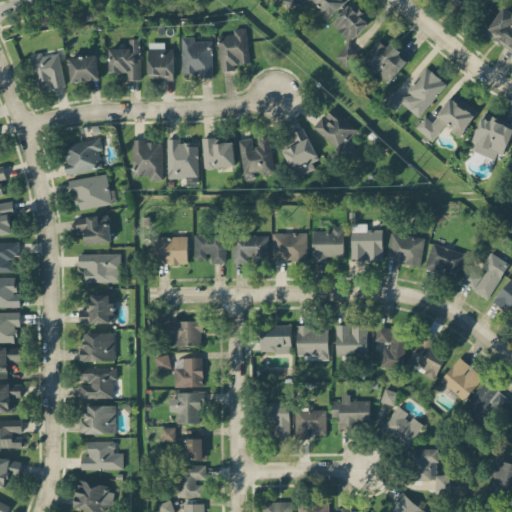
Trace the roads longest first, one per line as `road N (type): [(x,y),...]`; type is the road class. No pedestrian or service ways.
road 1 (residential): [(0,66),(24,127),(47,237),(52,449),(38,511)]
road 2 (residential): [(511,359),(453,316),(425,308),(154,301)]
road 3 (residential): [(24,127),(80,112),(218,108),(276,95)]
road 4 (residential): [(243,300),(240,511)]
road 5 (residential): [(401,0),(484,74),(511,86)]
road 6 (residential): [(239,472),(367,469)]
